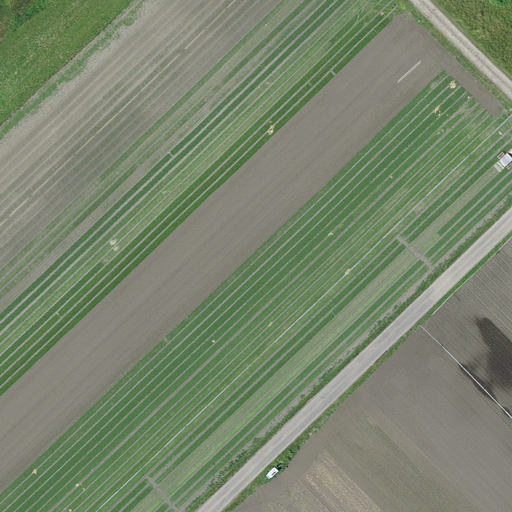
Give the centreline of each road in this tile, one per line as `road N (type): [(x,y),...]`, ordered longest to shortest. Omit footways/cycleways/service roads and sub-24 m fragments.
road 1 (unclassified): [(511,219),(208,511)]
road 2 (track): [(417,0),(511,97)]
